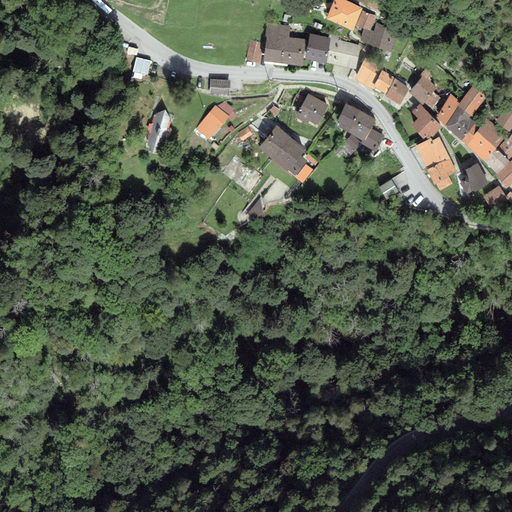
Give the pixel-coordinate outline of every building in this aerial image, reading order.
[(362,5),(350,0),(332,0),(326,14),(352,24),(362,5)] [(376,15),(362,9),(355,22),(370,27),(376,15)] [(290,25),(268,22),(264,57),(302,62),(305,35),(289,33),(290,25)] [(397,30),(376,22),(373,30),(364,27),(360,37),(390,48),(397,30)] [(331,35),(310,31),(305,53),(325,58),(331,35)] [(339,37),(331,35),(325,58),(355,65),(360,43),(338,39),(339,37)] [(262,43),(250,41),(246,59),(258,62),(262,43)] [(152,60),(135,55),(134,69),(147,74),(152,60)] [(393,76),(364,58),(354,74),(373,86),(375,83),(385,89),(393,76)] [(431,72),(425,67),(420,72),(422,74),(408,88),(422,100),(423,99),(431,105),(439,96),(432,90),(437,85),(427,76),(431,72)] [(409,85),(393,76),(385,89),(384,91),(399,100),(409,85)] [(230,79),(211,78),(210,91),(229,92),(230,79)] [(458,102),(471,113),(486,95),(473,84),(460,99),(458,102)] [(436,113),(444,120),(458,102),(460,99),(451,91),(436,113)] [(328,103),(308,92),(296,113),(307,120),(309,115),(318,120),(328,103)] [(376,116),(346,98),(334,119),(363,136),(370,126),(376,116)] [(441,123),(419,101),(412,108),(417,114),(410,120),(423,134),(425,132),(427,135),(441,123)] [(471,113),(458,102),(444,120),(461,134),(474,119),(469,115),(471,113)] [(228,114),(215,105),(196,129),(208,137),(228,114)] [(511,125),(511,110),(505,106),(495,119),(510,129),(511,125)] [(165,107),(155,112),(148,140),(152,148),(160,145),(169,115),(165,107)] [(474,119),(461,134),(483,157),(484,155),(496,145),(495,144),(505,133),(485,117),(479,124),(474,119)] [(306,145),(276,122),(258,142),(294,173),(307,158),(299,153),(306,145)] [(375,150),(385,134),(370,126),(363,136),(361,140),(375,150)] [(361,142),(351,133),(338,146),(348,155),(361,142)] [(431,135),(415,143),(426,165),(449,156),(438,135),(432,137),(431,135)] [(509,158),(496,145),(484,155),(483,157),(496,170),(509,158)] [(449,156),(426,165),(434,180),(435,180),(439,190),(452,183),(448,174),(455,170),(449,156)] [(495,172),(507,184),(511,179),(511,156),(511,157),(495,172)] [(477,160),(459,170),(462,176),(464,180),(460,181),(466,192),(474,188),(474,189),(489,181),(477,160)] [(391,178),(379,185),(386,196),(398,189),(391,178)] [(506,194),(498,184),(483,194),(492,209),(508,198),(506,194)] [(253,218),(265,212),(261,204),(249,210),(253,218)]
